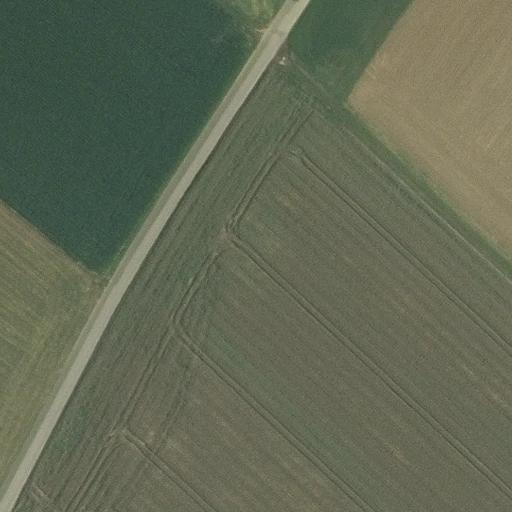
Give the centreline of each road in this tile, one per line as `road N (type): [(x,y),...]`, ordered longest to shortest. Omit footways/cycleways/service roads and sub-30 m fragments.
road 1 (unclassified): [(0,510),(128,267),(298,0)]
road 2 (track): [(269,44),(511,268)]
